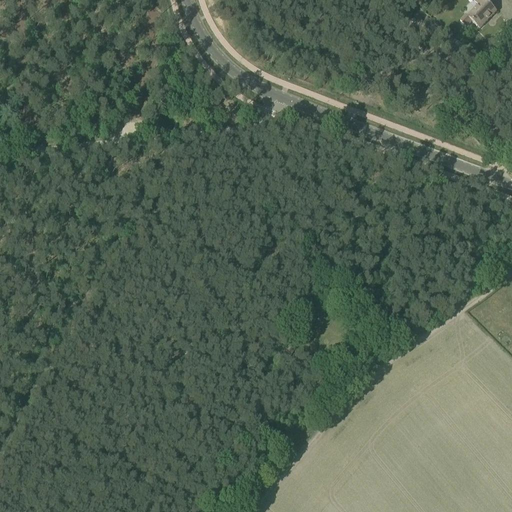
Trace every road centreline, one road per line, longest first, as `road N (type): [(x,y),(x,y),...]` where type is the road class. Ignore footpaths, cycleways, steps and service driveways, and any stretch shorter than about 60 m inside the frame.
road 1 (track): [(0,461),(174,136)]
road 2 (unclassified): [(0,155),(244,130),(267,118),(280,97)]
road 3 (tertiary): [(511,184),(280,97)]
road 4 (tertiary): [(280,97),(220,60),(187,0)]
